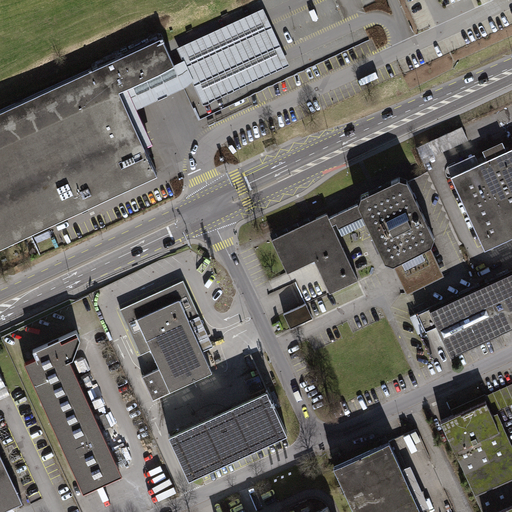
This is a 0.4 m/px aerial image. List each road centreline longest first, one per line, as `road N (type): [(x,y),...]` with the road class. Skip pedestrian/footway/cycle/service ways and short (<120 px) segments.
road 1 (unclassified): [(317,438),(214,218)]
road 2 (primary): [(511,70),(296,171)]
road 3 (primary): [(0,321),(214,218)]
road 4 (primary): [(211,197),(0,295)]
road 5 (unclassified): [(317,438),(511,350)]
road 6 (unclassified): [(163,511),(317,438)]
